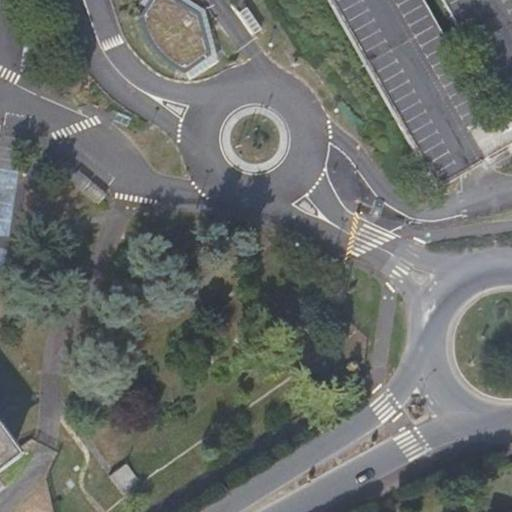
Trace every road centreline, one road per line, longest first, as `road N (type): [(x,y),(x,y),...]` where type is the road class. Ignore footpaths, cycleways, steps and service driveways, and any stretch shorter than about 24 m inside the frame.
road 1 (secondary): [(428,349),(386,406),(221,511)]
road 2 (secondary): [(289,511),(473,419)]
road 3 (secondary): [(511,272),(483,274),(451,294),(428,349)]
